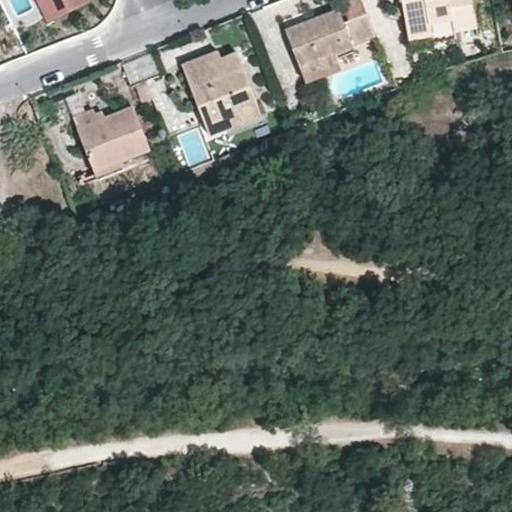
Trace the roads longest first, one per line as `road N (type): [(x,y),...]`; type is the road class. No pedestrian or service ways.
road 1 (track): [(0,474),(207,440),(454,430),(511,441)]
road 2 (track): [(0,309),(316,268),(511,284)]
road 3 (residential): [(0,90),(165,23)]
